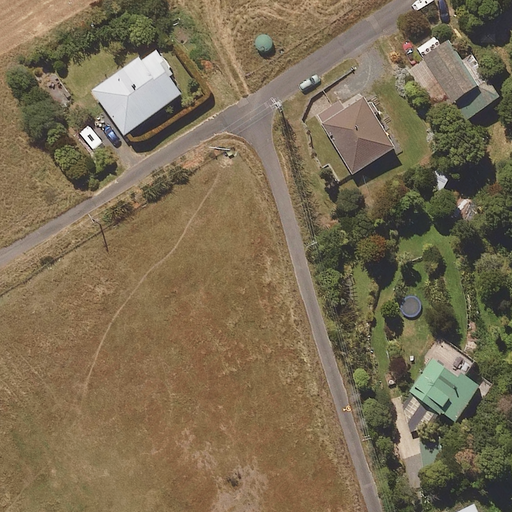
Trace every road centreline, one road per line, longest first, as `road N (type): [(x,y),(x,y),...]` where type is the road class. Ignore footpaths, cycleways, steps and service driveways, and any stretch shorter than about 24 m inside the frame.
road 1 (residential): [(379,511),(253,103)]
road 2 (unclassified): [(0,259),(253,103)]
road 3 (residential): [(253,103),(412,0)]
